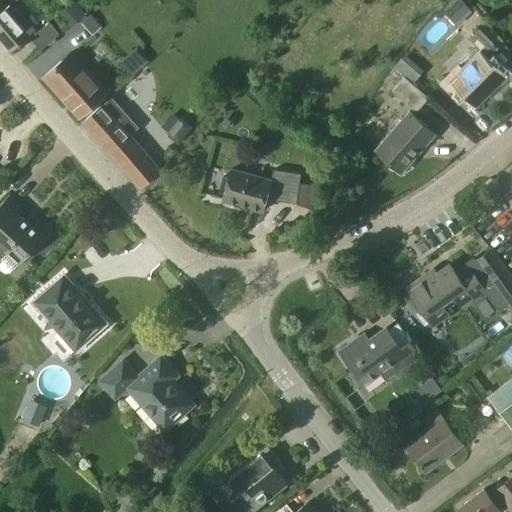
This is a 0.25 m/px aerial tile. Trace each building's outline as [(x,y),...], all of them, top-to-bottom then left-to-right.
[(457,27),(472,13),(459,0),(452,0),(442,10),(445,12),(444,13),(457,27)] [(5,9),(0,3),(0,38),(11,51),(18,45),(20,47),(23,45),(21,42),(26,38),(29,43),(32,40),(41,50),(59,34),(49,23),(37,33),(34,31),(15,9),(14,11),(9,6),(5,9)] [(101,27),(91,16),(82,23),(92,35),(101,27)] [(482,51),(463,70),(458,66),(441,83),(458,100),(463,95),(473,106),(505,75),(489,58),(499,48),(480,29),(470,39),(482,51)] [(147,61),(136,50),(121,63),(132,75),(147,61)] [(43,77),(79,118),(107,93),(71,52),(43,77)] [(423,71),(404,55),(393,67),(412,84),(423,71)] [(429,99),(404,78),(392,92),(416,113),(429,99)] [(101,106),(84,122),(111,152),(117,146),(122,152),(115,158),(142,188),(161,171),(130,136),(139,128),(111,97),(103,105),(101,106)] [(402,172),(435,134),(410,112),(377,150),(402,172)] [(181,120),(169,136),(179,144),(193,127),(183,119),(181,120)] [(263,212),(266,200),(296,204),(301,174),(274,170),(272,180),(232,169),(230,178),(225,176),(221,190),(226,192),(224,201),(263,212)] [(9,196),(0,205),(0,246),(20,265),(45,237),(16,212),(21,206),(9,196)] [(474,261),(467,266),(456,274),(449,265),(427,280),(424,275),(406,288),(430,320),(429,322),(437,333),(442,329),(454,321),(450,315),(446,310),(457,302),(460,306),(472,297),(475,301),(486,294),(499,311),(507,305),(511,311),(511,274),(492,248),(474,261)] [(64,277),(35,302),(77,349),(106,324),(64,277)] [(391,379),(413,363),(411,360),(420,354),(399,326),(390,333),(387,327),(365,343),(360,336),(341,351),(365,384),(384,370),(391,379)] [(511,347),(502,354),(511,369),(511,347)] [(115,401),(129,389),(165,430),(194,405),(172,380),(178,376),(161,357),(140,376),(124,357),(97,381),(115,401)] [(511,378),(491,394),(511,423),(511,378)] [(40,427),(48,408),(29,400),(21,419),(40,427)] [(461,444),(442,419),(443,418),(437,410),(424,419),(430,428),(407,446),(427,471),(461,444)] [(250,511),(287,484),(274,467),(279,463),(266,446),(219,483),(242,511),(250,511)] [(461,511),(496,511),(500,509),(506,504),(511,511),(511,475),(495,489),(496,491),(490,496),(484,489),(459,508),(461,511)] [(275,511),(317,511),(310,502),(296,511),(293,511),(287,503),(275,511)]
